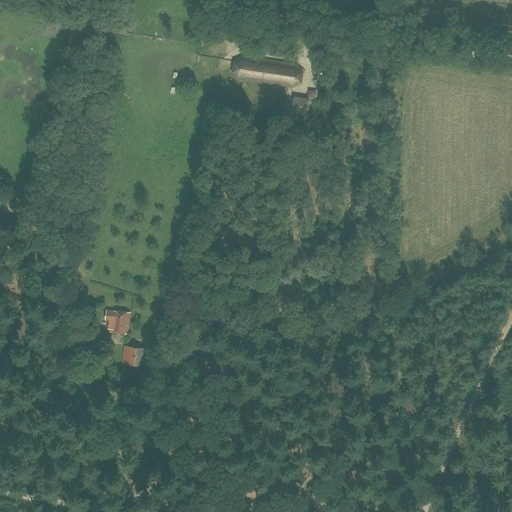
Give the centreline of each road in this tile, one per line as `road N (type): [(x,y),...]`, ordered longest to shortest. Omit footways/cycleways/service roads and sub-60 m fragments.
road 1 (track): [(0,213),(42,246),(79,329),(106,361),(116,439),(146,511)]
road 2 (track): [(511,58),(240,20),(231,30),(232,66)]
road 3 (track): [(511,331),(428,511)]
